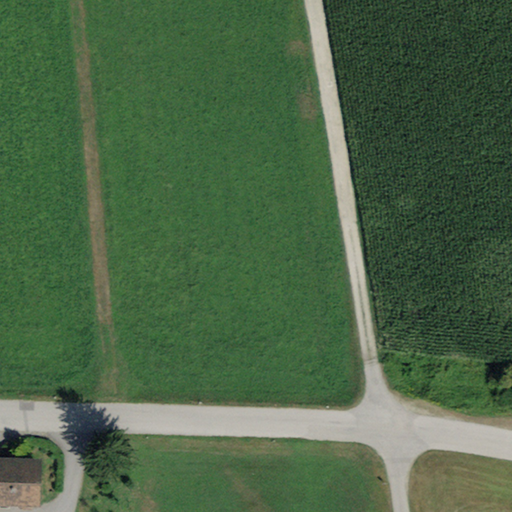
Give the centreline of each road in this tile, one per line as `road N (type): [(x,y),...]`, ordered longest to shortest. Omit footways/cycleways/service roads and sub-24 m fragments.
road 1 (unclassified): [(0,413),(389,431),(511,446)]
road 2 (track): [(389,431),(320,0)]
